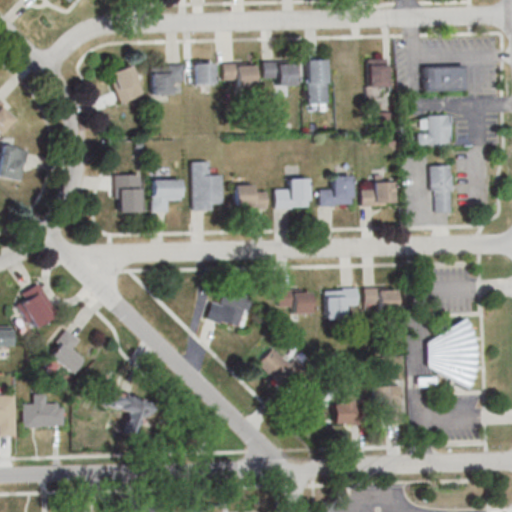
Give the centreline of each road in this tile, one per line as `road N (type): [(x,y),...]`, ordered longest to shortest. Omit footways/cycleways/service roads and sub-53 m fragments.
road 1 (residential): [(511,457),(0,476)]
road 2 (residential): [(511,242),(112,253),(77,265)]
road 3 (residential): [(296,511),(295,468),(264,451),(43,234)]
road 4 (residential): [(407,19),(105,27),(79,34),(41,68)]
road 5 (residential): [(43,234),(72,189),(73,121),(55,82),(0,26)]
